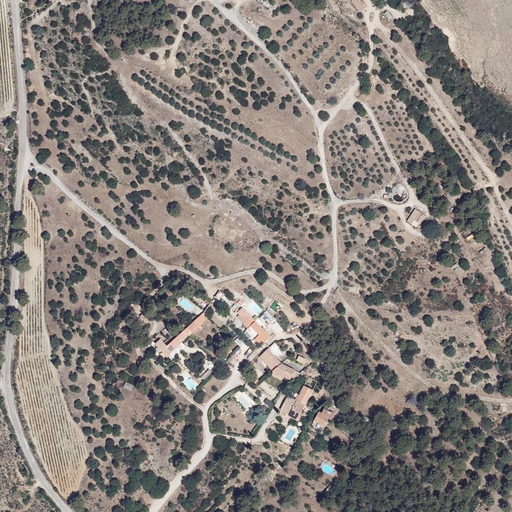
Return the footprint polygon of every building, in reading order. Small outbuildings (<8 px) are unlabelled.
[(361,11),(366,6),(360,0),(351,0),(351,1),(361,11)] [(384,12),(389,19),(393,16),(387,9),(384,12)] [(427,215),(414,209),(404,221),(419,230),(427,215)] [(225,294),(217,301),(260,341),(268,336),(225,294)] [(143,312),(139,317),(145,326),(150,318),(143,312)] [(163,346),(156,351),(165,358),(198,328),(191,321),(163,346)] [(159,340),(150,343),(156,351),(163,346),(159,340)] [(265,349),(255,358),(283,383),(295,373),(265,349)] [(303,363),(306,358),(299,354),(296,360),(303,363)] [(126,381),(123,387),(131,390),(134,384),(126,381)] [(298,383),(279,410),(296,425),(314,394),(298,383)] [(271,406),(274,401),(267,397),(264,403),(271,406)] [(318,408),(310,420),(323,428),(332,416),(318,408)]
